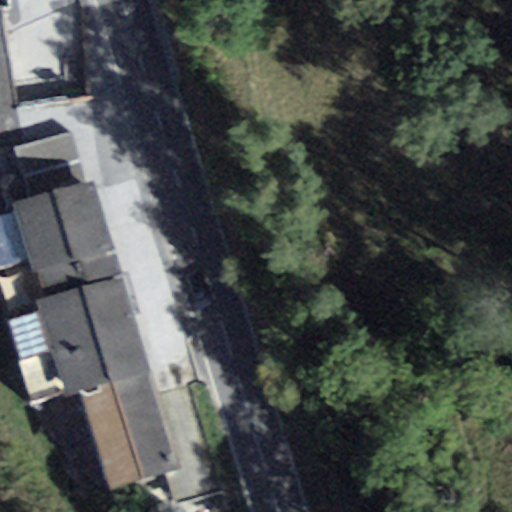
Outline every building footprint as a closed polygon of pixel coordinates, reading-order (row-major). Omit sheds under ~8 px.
[(0,214),(39,205),(0,68),(0,214)] [(126,281),(105,188),(39,205),(62,294),(126,281)] [(126,281),(62,294),(83,388),(151,372),(126,281)] [(7,291),(24,384),(51,379),(34,286),(7,291)] [(151,372),(83,388),(108,494),(184,479),(151,372)]
